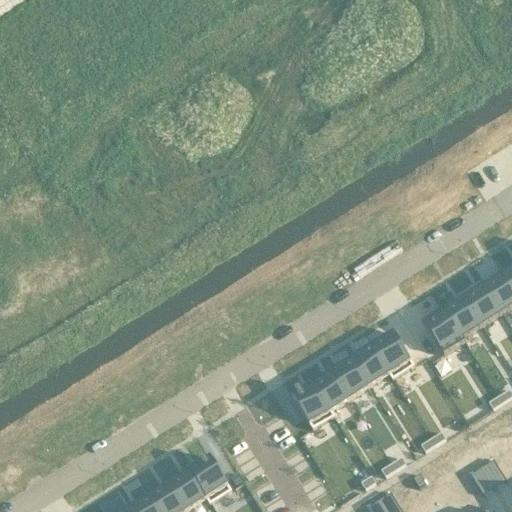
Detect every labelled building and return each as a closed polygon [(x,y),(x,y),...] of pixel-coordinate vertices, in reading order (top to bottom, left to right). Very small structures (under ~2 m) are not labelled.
[(511,287),(505,276),(485,288),(503,317),(511,311),(511,287)] [(485,288),(465,301),(483,330),(503,317),(485,288)] [(465,301),(445,313),(463,342),(464,342),(483,330),(465,301)] [(445,313),(424,326),(444,359),(465,345),(466,345),(464,342),(463,342),(445,313)] [(393,335),(373,348),(391,377),(390,378),(393,383),(394,382),(414,369),(393,335)] [(373,348),(353,361),(371,390),(390,378),(391,377),(373,348)] [(353,361),(333,373),(351,402),(371,390),(353,361)] [(333,373),(312,386),(330,415),(332,414),(351,402),(333,373)] [(312,386),(292,399),(313,433),(334,420),(335,419),(332,414),(330,415),(312,386)] [(511,397),(509,393),(499,400),(504,407),(511,401),(511,397)] [(499,400),(489,406),(493,413),(504,407),(499,400)] [(442,436),(431,442),(436,449),(446,443),(442,436)] [(431,442),(421,449),(426,456),(436,449),(431,442)] [(211,461),(190,474),(208,502),(207,503),(210,508),(211,507),(232,494),(211,461)] [(402,461),(392,467),(396,474),(406,468),(402,461)] [(494,463),(482,471),(495,492),(507,484),(494,463)] [(392,467),(381,474),(386,481),(396,474),(392,467)] [(482,471),(470,478),(483,499),(495,492),(482,471)] [(190,474),(170,486),(186,511),(192,511),(207,503),(208,502),(190,474)] [(420,478),(413,482),(420,492),(426,488),(420,478)] [(372,480),(362,486),(366,493),(376,487),(372,480)] [(186,511),(170,486),(150,499),(158,511),(186,511)] [(400,511),(391,496),(379,503),(384,511),(400,511)] [(158,511),(150,499),(130,511),(158,511)] [(384,511),(379,503),(367,511),(384,511)]
